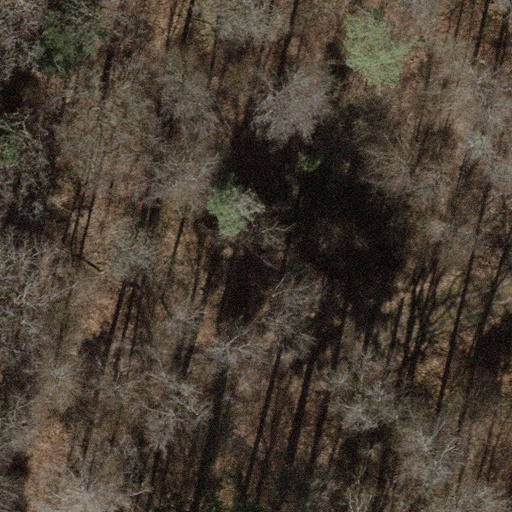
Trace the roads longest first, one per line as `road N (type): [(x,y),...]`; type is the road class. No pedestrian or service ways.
road 1 (track): [(250,373),(511,272)]
road 2 (track): [(0,217),(57,125),(158,0)]
road 3 (track): [(0,319),(250,373)]
road 4 (track): [(133,511),(250,373)]
